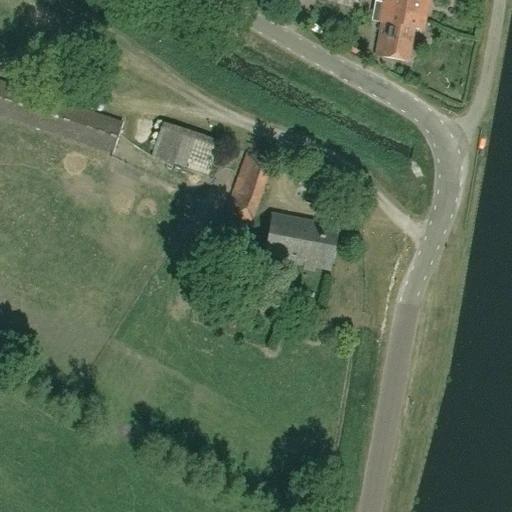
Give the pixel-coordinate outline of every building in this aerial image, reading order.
[(381,0),(380,4),(377,22),(381,23),(375,56),(408,62),(414,30),(423,31),(426,17),(428,0),(381,0)] [(0,116),(113,155),(124,123),(0,81),(0,116)] [(208,177),(220,143),(163,124),(160,130),(151,158),(208,177)] [(236,218),(253,219),(271,167),(270,167),(272,162),(247,153),(224,215),(236,218)] [(319,184),(303,178),(300,187),(315,193),(319,184)] [(338,227),(305,221),(272,215),(264,259),(330,271),(330,270),(337,228),(338,228),(338,227)]
